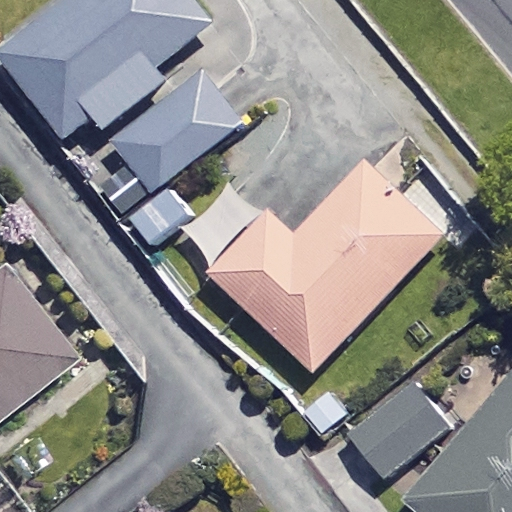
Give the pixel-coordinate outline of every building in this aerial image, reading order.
[(96,0),(18,64),(87,150),(111,131),(121,143),(182,94),(171,82),(236,30),(212,0),(96,0)] [(252,128),(213,76),(125,143),(164,195),(252,128)] [(456,238),(378,165),(300,246),(243,192),(191,247),(326,376),(456,238)] [(0,431),(82,370),(0,261),(0,431)] [(461,433),(427,389),(363,439),(398,483),(461,433)] [(511,511),(511,399),(421,508),(425,511),(511,511)]
